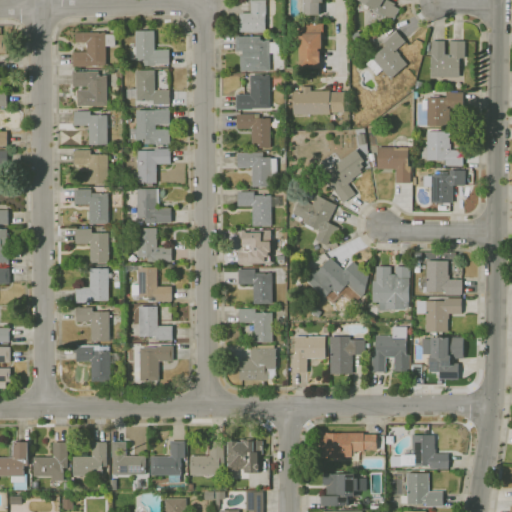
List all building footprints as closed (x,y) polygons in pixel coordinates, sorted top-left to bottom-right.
[(239,32),(239,13),(249,13),(249,12),(251,12),(251,0),(267,0),(267,15),(266,15),(266,32),(239,32)] [(305,16),(304,0),(323,0),(323,3),(320,3),(321,15),(305,16)] [(394,20),(358,0),(389,0),(396,4),(395,6),(400,8),(394,20)] [(374,30),(370,25),(377,21),(380,26),(374,30)] [(318,68),(300,68),(300,24),(324,24),(324,36),(322,36),(322,49),(321,49),(321,67),(318,67),(318,68)] [(396,30),(406,42),(397,50),(401,55),(400,55),(408,65),(391,79),(383,70),(377,75),(367,63),(373,58),(372,58),(387,45),(383,41),(396,30)] [(144,66),(144,60),(136,60),(136,31),(155,31),(155,50),(170,50),(170,64),(156,64),(156,65),(144,66)] [(90,67),(74,67),(74,52),(88,52),(88,42),(76,43),(76,33),(106,32),(106,34),(116,34),(116,46),(106,46),(107,65),(90,65),(90,67)] [(0,34),(9,34),(10,53),(0,53),(0,34)] [(240,71),(240,55),(244,55),(244,51),(237,51),(236,36),(261,36),(261,40),(270,40),(270,43),(279,42),(279,53),(270,53),(270,71),(240,71)] [(460,78),(431,77),(432,40),(446,41),(445,54),(450,55),(450,41),(465,41),(465,58),(460,58),(460,78)] [(108,106),(78,106),(77,90),(89,90),(89,86),(74,86),(74,72),(99,71),(99,75),(108,75),(108,106)] [(154,105),(153,100),(137,100),(137,98),(127,98),(127,89),(137,89),(137,71),(155,71),(156,90),(170,90),(170,104),(154,105)] [(236,110),(236,95),(251,94),(251,75),(270,75),(270,108),(253,109),(253,110),(236,110)] [(331,114),(294,115),(294,91),(301,91),(301,87),(312,87),(312,91),(331,91),(331,92),(344,92),(345,113),(331,113),(331,114)] [(0,106),(0,92),(8,92),(8,106),(0,106)] [(450,126),(427,126),(427,109),(423,109),(423,100),(428,100),(428,97),(447,97),(447,92),(464,92),(464,108),(450,108),(450,126)] [(164,147),(156,147),(156,144),(145,144),(145,140),(137,140),(137,139),(130,139),(130,128),(137,128),(137,110),(163,110),(163,108),(169,108),(169,110),(170,110),(170,124),(156,124),(156,129),(171,129),(171,144),(164,144),(164,147)] [(108,144),(89,145),(89,125),(74,126),(74,111),(91,111),(91,115),(115,115),(115,127),(108,128),(108,144)] [(271,148),(252,149),(252,128),(238,128),(237,114),(254,114),(259,114),(259,118),(271,118),(271,148)] [(0,145),(0,131),(8,131),(8,145),(0,145)] [(463,165),(446,165),(446,159),(428,159),(428,158),(423,158),(422,147),(428,147),(428,132),(451,131),(451,150),(463,150),(463,165)] [(411,183),(396,183),(396,169),(378,169),(378,147),(409,147),(409,166),(412,166),(412,176),(411,176),(411,183)] [(153,186),(147,186),(147,183),(138,183),(138,180),(127,180),(127,170),(138,170),(138,151),(155,151),(155,149),(171,149),(171,164),(157,164),(157,183),(153,183),(153,186)] [(344,203),(334,189),(336,187),(325,173),(356,149),(365,161),(361,164),(364,167),(361,169),(363,172),(353,179),(354,180),(349,184),(356,194),(344,203)] [(108,183),(90,184),(90,165),(75,165),(75,150),(92,150),(92,155),(108,154),(108,183)] [(0,151),(8,151),(9,166),(0,166),(0,151)] [(253,187),(253,167),(238,167),(238,153),(264,152),(264,157),(271,157),(272,158),(277,158),(277,176),(272,176),(272,186),(253,187)] [(465,186),(454,186),(453,203),(431,203),(431,187),(420,186),(420,175),(432,175),(432,174),(440,175),(440,171),(448,171),(448,175),(450,175),(450,170),(466,170),(465,186)] [(172,223),(145,223),(145,219),(138,219),(138,189),(157,189),(157,208),(172,208),(172,223)] [(90,224),(90,204),(75,204),(75,190),(92,190),(92,194),(108,193),(109,224),(90,224)] [(272,226),(253,226),(252,206),(238,206),(238,192),(255,191),(255,195),(272,195),(272,197),(280,196),(280,207),(272,207),(272,226)] [(328,246),(316,240),(320,231),(304,223),(306,218),(294,212),(300,199),(313,205),(317,195),(337,205),(329,222),(340,228),(333,241),(331,240),(328,246)] [(0,210),(9,210),(9,224),(0,224),(0,210)] [(140,262),(140,257),(133,257),(133,247),(137,247),(137,228),(157,228),(157,247),(172,247),(172,262),(140,262)] [(0,264),(0,229),(8,229),(8,233),(10,233),(10,245),(3,245),(3,249),(9,249),(9,264),(0,264)] [(90,263),(90,243),(76,243),(76,229),(92,229),(92,233),(109,233),(109,263),(90,263)] [(249,233),(252,233),(252,230),(272,230),(272,264),(255,264),(255,265),(239,265),(239,251),(240,251),(240,231),(249,231),(249,233)] [(362,297),(359,295),(352,302),(343,294),(333,304),(325,298),(304,278),(314,267),(318,271),(331,257),(345,271),(354,262),(369,276),(365,293),(362,297)] [(463,295),(445,294),(445,292),(427,292),(427,291),(425,291),(421,291),(421,272),(416,272),(416,259),(421,259),(421,260),(449,261),(449,275),(450,275),(450,280),(463,280),(463,295)] [(388,311),(379,311),(379,303),(373,303),(373,281),(377,281),(377,265),(391,265),(391,274),(396,274),(396,266),(411,266),(411,281),(410,281),(410,302),(409,302),(409,308),(406,308),(406,310),(388,310),(388,311)] [(157,301),(149,301),(149,297),(139,297),(139,295),(132,295),(132,285),(139,285),(139,267),(158,267),(158,286),(173,286),(173,301),(157,301)] [(0,268),(10,268),(10,284),(0,284),(0,268)] [(77,302),(77,287),(91,287),(91,269),(109,269),(109,301),(92,301),(92,302),(77,302)] [(254,304),(254,284),(239,284),(239,269),(256,269),(256,273),(273,273),(273,304),(254,304)] [(448,332),(426,332),(426,313),(417,313),(417,300),(445,301),(445,298),(462,298),(462,314),(449,313),(449,318),(448,332)] [(92,341),(92,321),(77,322),(77,308),(93,307),(93,312),(110,311),(110,341),(92,341)] [(156,340),(156,336),(140,336),(140,307),(158,307),(158,326),(173,326),(173,340),(156,340)] [(255,342),(254,322),(240,322),(240,308),(256,308),(256,313),(272,313),(273,342),(255,342)] [(0,342),(0,327),(10,327),(10,342),(0,342)] [(411,372),(395,372),(395,357),(386,357),(386,372),(372,372),(372,354),(376,354),(376,335),(393,335),(393,327),(408,327),(408,355),(411,355),(411,372)] [(293,372),(293,355),(296,355),(296,336),(326,336),(326,358),(307,358),(307,372),(293,372)] [(353,374),(331,374),(331,336),(351,336),(351,339),(365,339),(365,354),(353,354),(353,374)] [(459,379),(440,379),(440,372),(429,372),(430,354),(422,354),(423,338),(432,339),(432,337),(448,338),(448,337),(464,337),(464,359),(453,358),(453,363),(459,363),(459,379)] [(111,382),(92,382),(92,362),(76,362),(76,347),(78,347),(78,345),(100,345),(100,350),(111,350),(111,353),(117,353),(117,363),(111,363),(111,382)] [(269,380),(240,380),(240,361),(248,361),(248,359),(251,359),(251,348),(252,348),(252,345),(274,345),(274,348),(276,348),(277,369),(267,369),(267,370),(269,370),(269,380)] [(160,381),(140,381),(140,347),(158,347),(158,346),(173,346),(173,361),(159,361),(160,381)] [(0,381),(0,347),(11,347),(11,362),(0,362),(0,368),(11,368),(11,381),(0,381)] [(422,385),(411,385),(411,365),(420,365),(420,368),(422,368),(422,371),(423,371),(423,376),(422,376),(422,385)] [(344,458),(322,458),(322,433),(365,433),(365,434),(364,450),(364,451),(355,451),(353,451),(353,457),(344,457),(344,458)] [(377,450),(364,450),(365,434),(377,434),(377,450)] [(402,466),(402,467),(392,467),(392,456),(402,456),(402,455),(413,455),(413,435),(435,435),(435,449),(436,449),(436,454),(449,453),(449,468),(432,468),(432,466),(415,466),(402,466)] [(394,444),(387,444),(386,436),(394,436),(394,444)] [(191,475),(191,456),(210,456),(210,440),(225,440),(225,475),(191,475)] [(245,472),(245,469),(239,469),(239,470),(229,470),(229,467),(229,441),(239,441),(239,442),(246,442),(254,441),(263,440),(264,454),(259,455),(259,464),(260,464),(261,470),(259,470),(259,472),(245,472)] [(147,474),(113,474),(114,458),(112,458),(112,441),(127,441),(127,456),(147,456),(147,474)] [(182,475),(151,475),(151,456),(171,456),(171,441),(186,441),(186,458),(182,458),(182,475)] [(27,490),(14,489),(14,483),(12,483),(12,476),(0,476),(0,457),(12,457),(12,445),(15,445),(15,442),(29,442),(29,459),(28,459),(28,465),(25,465),(25,475),(27,475),(27,490)] [(52,481),(52,476),(34,477),(34,457),(53,457),(53,443),(68,442),(68,468),(64,468),(64,481),(52,481)] [(103,476),(73,476),(73,456),(93,456),(93,442),(108,442),(108,467),(103,467),(103,476)] [(359,497),(343,497),(343,496),(327,496),(327,485),(324,485),(324,473),(356,473),(356,479),(359,479),(359,497)] [(444,506),(427,506),(427,503),(408,504),(408,503),(401,503),(401,495),(407,495),(407,473),(429,473),(430,491),(443,491),(444,506)] [(217,505),(216,500),(216,492),(225,491),(225,499),(220,499),(220,505),(217,505)] [(264,511),(249,511),(247,511),(247,492),(264,492),(264,511)] [(186,511),(186,498),(165,498),(165,511),(186,511)]
